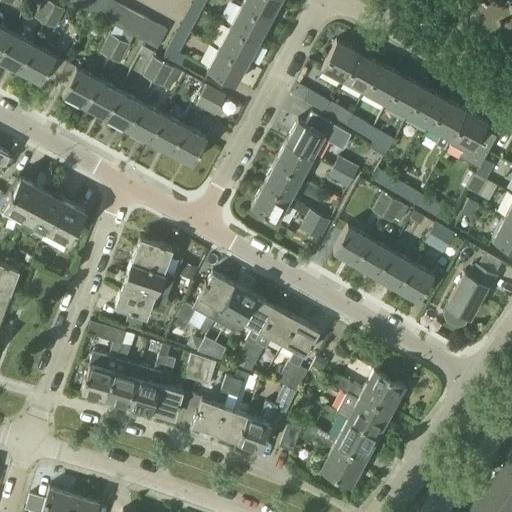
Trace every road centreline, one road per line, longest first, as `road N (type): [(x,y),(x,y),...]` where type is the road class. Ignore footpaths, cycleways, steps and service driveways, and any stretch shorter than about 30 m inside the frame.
road 1 (residential): [(351,511),(177,435),(41,395)]
road 2 (residential): [(476,376),(199,220)]
road 3 (residential): [(199,220),(316,0)]
road 4 (residential): [(41,395),(126,179)]
road 5 (residential): [(232,511),(29,443)]
road 6 (residential): [(511,96),(330,0)]
road 7 (residential): [(376,511),(476,376)]
road 8 (residential): [(126,179),(0,111)]
